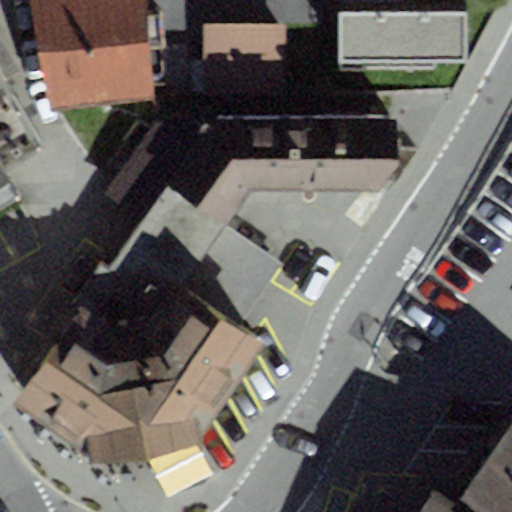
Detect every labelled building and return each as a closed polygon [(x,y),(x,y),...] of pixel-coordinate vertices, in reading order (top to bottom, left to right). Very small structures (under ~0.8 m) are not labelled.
[(145,0),(33,0),(46,111),(157,98),(145,0)] [(468,14),(340,15),(340,72),(435,71),(435,63),(468,63),(468,14)] [(283,23),(204,26),(206,82),(285,80),(283,23)] [(4,173),(47,149),(0,67),(0,211),(20,200),(4,173)] [(154,122),(102,194),(142,220),(167,187),(227,227),(253,191),(381,193),(398,162),(396,118),(154,122)] [(227,227),(167,187),(142,220),(108,270),(100,265),(74,302),(83,308),(112,327),(150,323),(174,284),(239,328),(270,282),(280,263),(227,227)] [(83,308),(14,408),(97,465),(202,442),(214,424),(267,347),(239,328),(174,284),(150,323),(112,327),(83,308)] [(511,511),(511,428),(458,505),(433,490),(417,511),(511,511)]
